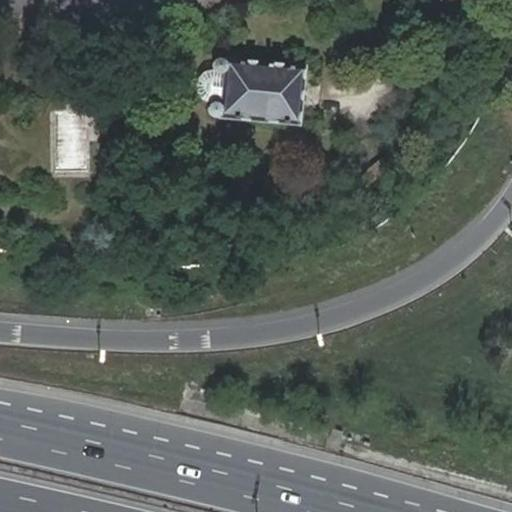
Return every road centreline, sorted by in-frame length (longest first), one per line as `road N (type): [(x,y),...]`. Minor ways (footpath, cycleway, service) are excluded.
road 1 (motorway): [(511,202),(432,278),(321,324),(198,340),(0,331)]
road 2 (motorway): [(469,511),(201,442),(0,414)]
road 3 (motorway): [(341,511),(0,431)]
road 4 (residential): [(0,7),(167,0)]
